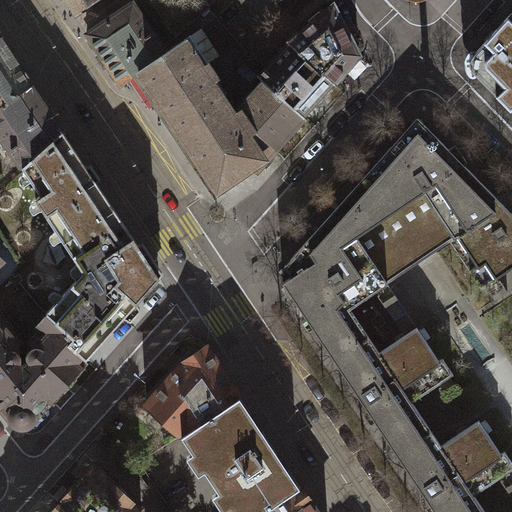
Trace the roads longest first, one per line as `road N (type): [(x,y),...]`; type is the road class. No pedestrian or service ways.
road 1 (residential): [(211,279),(256,243),(423,56)]
road 2 (unclassified): [(54,44),(211,279)]
road 3 (unclassified): [(211,279),(365,511)]
road 4 (residential): [(211,279),(23,481)]
road 5 (residential): [(423,56),(511,149)]
